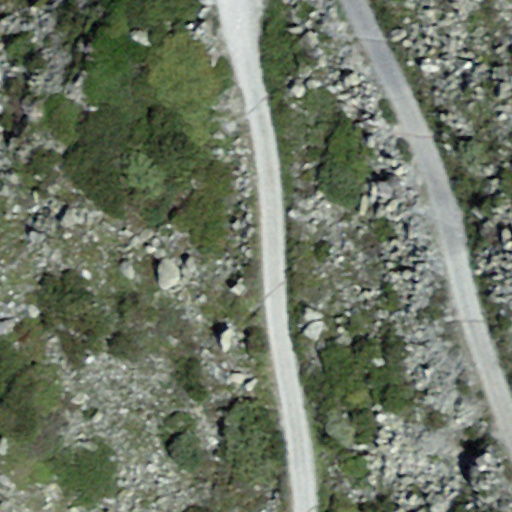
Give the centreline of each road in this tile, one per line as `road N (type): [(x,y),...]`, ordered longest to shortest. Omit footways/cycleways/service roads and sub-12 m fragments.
road 1 (track): [(233,0),(270,136),(276,309),(299,511)]
road 2 (track): [(511,442),(428,172),(351,0)]
